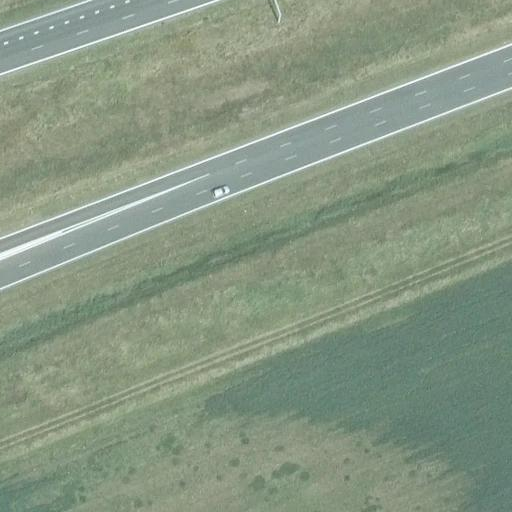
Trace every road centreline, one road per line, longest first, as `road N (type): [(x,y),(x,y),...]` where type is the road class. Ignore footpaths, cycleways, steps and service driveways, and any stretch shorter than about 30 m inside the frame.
road 1 (trunk): [(208,176),(511,60)]
road 2 (trunk): [(0,267),(208,176)]
road 3 (trunk): [(0,250),(208,176)]
road 4 (trunk): [(181,0),(0,61)]
